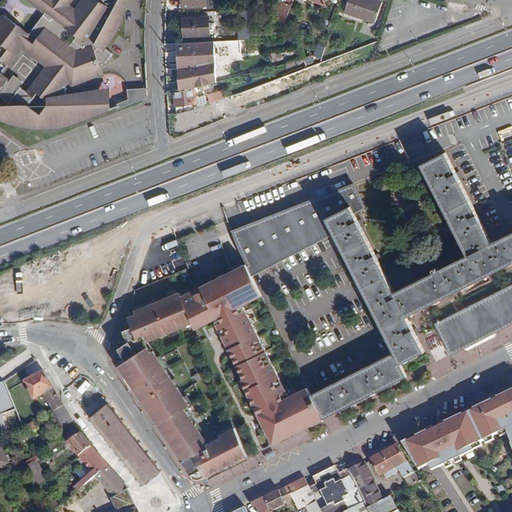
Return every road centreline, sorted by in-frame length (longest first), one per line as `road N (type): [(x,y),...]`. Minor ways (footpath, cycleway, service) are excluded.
road 1 (primary): [(0,218),(232,122),(511,26)]
road 2 (primary): [(511,6),(228,104),(0,195)]
road 3 (residential): [(95,362),(148,222),(511,82)]
road 4 (residential): [(503,3),(162,124)]
road 5 (tertiary): [(511,357),(199,511)]
road 6 (residential): [(95,362),(196,511)]
road 7 (residential): [(162,124),(0,189)]
road 8 (residential): [(162,124),(157,0)]
